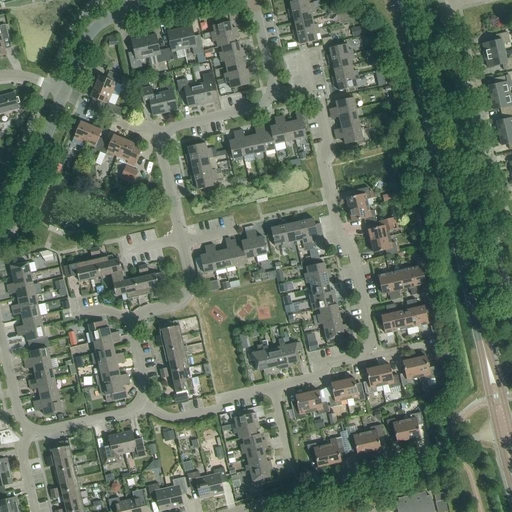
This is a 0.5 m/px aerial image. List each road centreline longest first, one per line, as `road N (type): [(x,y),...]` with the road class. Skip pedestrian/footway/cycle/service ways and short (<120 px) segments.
road 1 (secondary): [(502,428),(399,0)]
road 2 (residential): [(511,312),(441,5)]
road 3 (residential): [(272,89),(310,96),(320,107),(322,165),(370,332),(357,357)]
road 4 (residential): [(233,511),(502,428)]
road 5 (residential): [(0,236),(64,91)]
road 6 (residential): [(141,402),(171,418),(192,416),(273,386)]
road 7 (residential): [(163,135),(181,123),(261,105),(272,89)]
